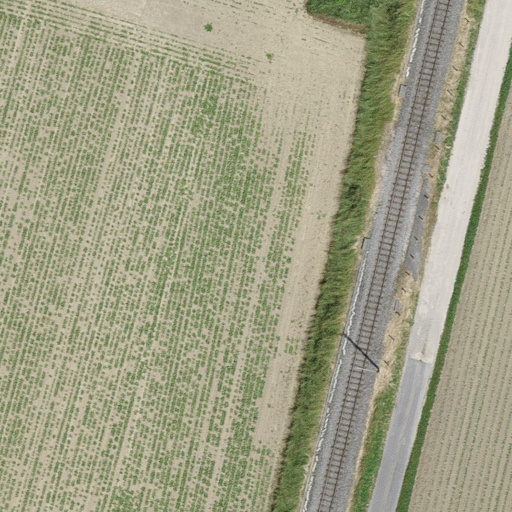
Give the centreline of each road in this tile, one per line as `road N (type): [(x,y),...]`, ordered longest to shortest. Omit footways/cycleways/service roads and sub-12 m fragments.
road 1 (track): [(400,511),(466,226)]
road 2 (track): [(511,29),(466,226)]
